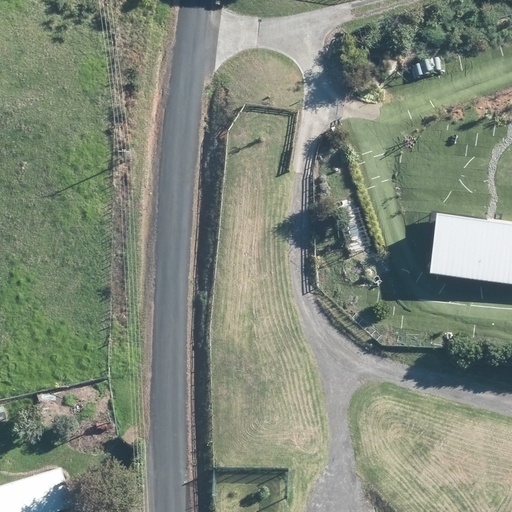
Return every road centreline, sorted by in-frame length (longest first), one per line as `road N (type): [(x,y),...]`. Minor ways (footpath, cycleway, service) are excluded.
road 1 (unclassified): [(201,0),(190,511)]
road 2 (unknown): [(298,110),(284,185),(281,276),(291,323),(312,356),(440,393),(511,401)]
road 3 (unknown): [(511,312),(404,294),(388,280),(372,230)]
road 4 (unknown): [(357,120),(387,117),(511,63)]
road 5 (unknown): [(200,44),(276,39),(288,56),(298,110)]
